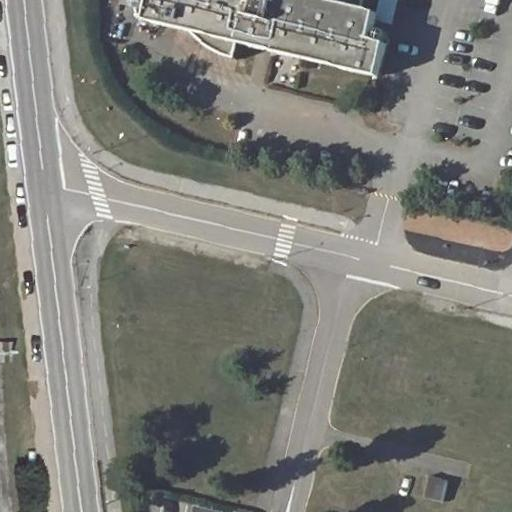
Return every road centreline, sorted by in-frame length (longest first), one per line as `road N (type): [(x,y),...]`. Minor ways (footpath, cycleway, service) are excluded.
road 1 (residential): [(511,297),(43,186)]
road 2 (unclassified): [(43,186),(80,511)]
road 3 (unclassified): [(24,0),(43,186)]
